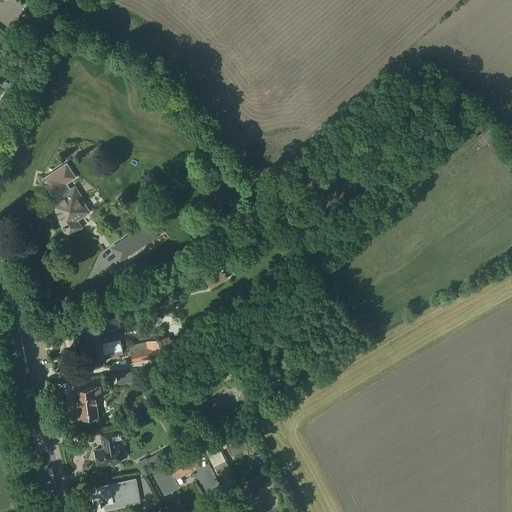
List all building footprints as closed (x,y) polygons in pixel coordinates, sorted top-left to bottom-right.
[(381,160),(364,174),(373,184),(386,174),(390,170),(381,160)] [(65,164),(41,180),(50,193),(51,192),(56,200),(48,205),(68,234),(79,227),(75,221),(88,212),(73,188),(70,191),(65,183),(74,177),(65,164)] [(386,174),(373,184),(376,187),(388,177),(386,174)] [(212,181),(203,189),(219,207),(228,199),(212,181)] [(151,221),(110,247),(120,263),(161,237),(151,221)] [(120,313),(95,318),(98,328),(99,332),(119,327),(123,326),(120,313)] [(85,337),(77,338),(79,346),(87,344),(89,351),(120,344),(117,331),(100,335),(99,332),(98,328),(84,331),(85,337)] [(129,345),(132,362),(172,354),(168,337),(129,345)] [(120,344),(89,351),(91,362),(105,359),(104,358),(121,354),(120,344)] [(141,370),(115,374),(117,386),(128,385),(128,388),(144,385),(141,370)] [(99,386),(74,389),(78,417),(79,417),(79,423),(88,422),(88,416),(97,415),(95,394),(100,393),(99,386)] [(244,418),(199,440),(217,476),(230,470),(219,449),(225,446),(229,455),(247,446),(243,437),(251,433),(244,418)] [(102,448),(94,450),(96,466),(120,462),(118,446),(116,446),(113,430),(100,433),(102,448)] [(188,447),(163,460),(168,468),(171,475),(175,473),(178,477),(199,466),(188,447)] [(145,457),(134,463),(138,470),(149,464),(145,457)] [(168,468),(154,475),(164,493),(177,487),(174,479),(178,477),(175,473),(171,475),(168,468)] [(132,477),(105,483),(109,500),(135,494),(132,477)]
